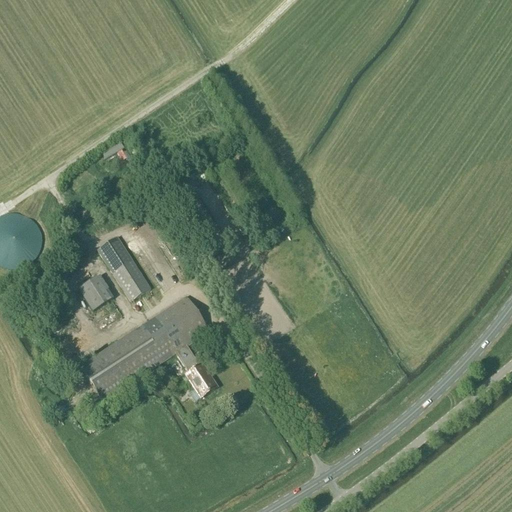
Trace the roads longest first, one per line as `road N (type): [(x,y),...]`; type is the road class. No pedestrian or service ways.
road 1 (track): [(0,208),(231,54),(290,0)]
road 2 (primary): [(271,511),(410,415),(511,305)]
road 3 (unclassified): [(325,511),(511,365)]
